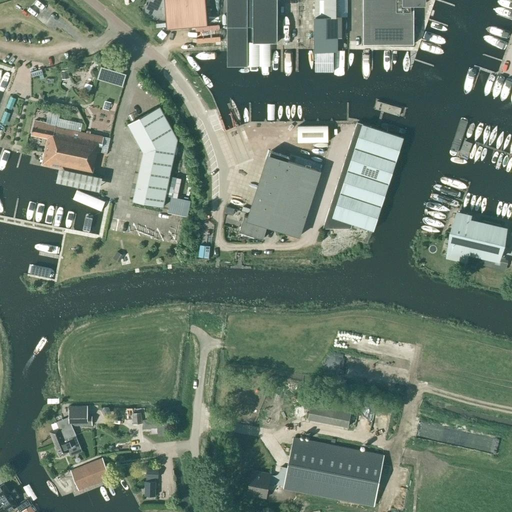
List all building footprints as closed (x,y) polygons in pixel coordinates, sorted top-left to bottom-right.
[(207,24),(205,0),(148,0),(148,1),(147,2),(146,4),(145,6),(145,8),(146,9),(146,11),(146,12),(147,13),(147,14),(149,15),(150,17),(151,17),(153,18),(155,19),(156,19),(157,19),(166,18),(167,28),(207,24)] [(277,42),(277,0),(227,0),(227,26),(227,51),(227,66),(247,66),(247,42),(269,42),(277,42)] [(315,50),(315,71),(333,71),(333,50),(334,39),(336,39),(337,37),(341,37),(341,17),(336,17),(336,0),(314,0),(315,23),(315,50)] [(363,0),(363,44),(414,44),(414,4),(425,4),(425,0),(363,0)] [(29,80),(38,77),(35,68),(27,71),(29,80)] [(62,80),(69,79),(68,70),(61,71),(62,80)] [(163,207),(177,138),(159,105),(127,123),(143,151),(133,201),(163,207)] [(100,153),(104,137),(56,127),(56,125),(34,121),(31,135),(47,138),(42,165),(92,175),(92,174),(96,152),(100,153)] [(373,230),(403,137),(379,130),(357,122),(323,229),(351,229),(352,224),(373,230)] [(298,126),(298,142),(328,142),(328,126),(298,126)] [(300,236),(320,171),(288,161),(290,157),(271,151),(267,161),(270,161),(252,217),(244,215),(239,231),(263,238),(267,226),(300,236)] [(171,171),(167,191),(179,193),(182,174),(171,171)] [(171,194),(171,211),(189,212),(190,194),(171,194)] [(465,261),(467,253),(474,221),(467,219),(468,215),(457,212),(447,256),(465,261)] [(474,221),(467,253),(499,260),(506,228),(474,221)] [(348,427),(353,403),(312,395),(308,419),(348,427)] [(54,444),(76,435),(72,425),(92,425),(92,416),(87,416),(87,406),(69,406),(69,416),(68,417),(56,422),(59,428),(50,432),(54,444)] [(133,425),(141,424),(140,413),(132,414),(133,425)] [(76,435),(54,444),(59,456),(69,452),(70,456),(82,451),(76,435)] [(373,505),(383,455),(294,438),(288,468),(281,467),(277,476),(270,475),(270,474),(252,470),(247,494),(266,498),(269,483),(285,486),(284,488),(373,505)] [(78,490),(110,478),(102,458),(70,470),(78,490)] [(158,477),(158,469),(146,469),(146,477),(158,477)] [(155,496),(156,481),(145,481),(145,495),(155,496)] [(8,511),(18,506),(2,483),(0,484),(0,501),(7,511),(8,511)]
